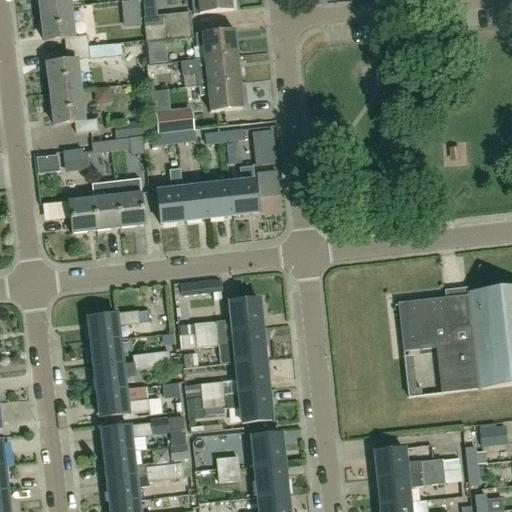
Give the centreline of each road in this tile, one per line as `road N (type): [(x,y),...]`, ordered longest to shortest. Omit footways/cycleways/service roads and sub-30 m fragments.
road 1 (residential): [(32,288),(2,0)]
road 2 (unclassified): [(32,288),(308,257)]
road 3 (residential): [(334,511),(308,257)]
road 4 (residential): [(308,257),(284,21)]
road 5 (residential): [(58,511),(32,288)]
road 6 (unclassified): [(308,257),(511,232)]
